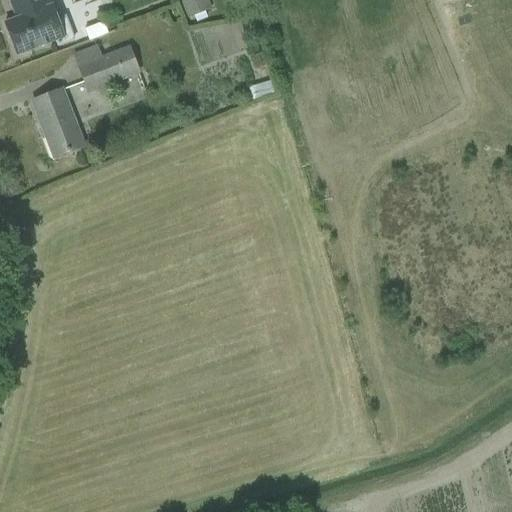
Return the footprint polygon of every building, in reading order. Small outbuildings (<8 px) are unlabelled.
[(8,0),(13,12),(16,11),(18,18),(4,24),(16,56),(55,41),(57,47),(74,40),(65,16),(57,19),(51,4),(49,5),(47,0),(8,0)] [(204,0),(184,0),(191,22),(210,16),(204,0)] [(102,22),(84,29),(88,41),(107,33),(102,22)] [(88,93),(97,90),(99,97),(115,91),(112,84),(138,74),(128,48),(78,67),(88,93)] [(61,91),(50,95),(32,102),(53,159),(83,147),(61,91)]
